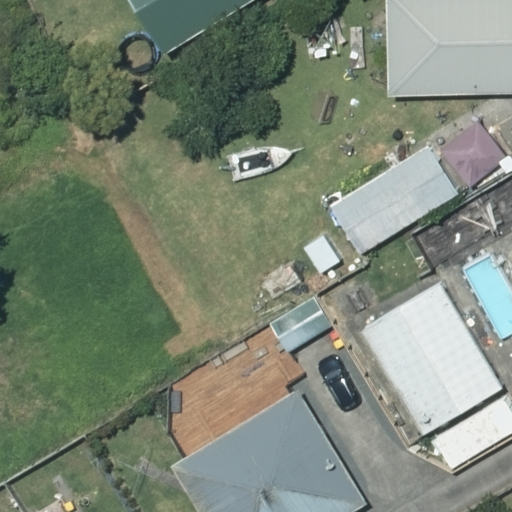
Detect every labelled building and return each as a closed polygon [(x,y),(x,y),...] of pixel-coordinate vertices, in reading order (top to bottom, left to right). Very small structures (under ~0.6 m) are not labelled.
[(119,0),(155,57),(248,0),(119,0)] [(511,0),(377,0),(381,99),(511,95),(511,0)] [(424,148),(326,208),(354,255),(452,195),(424,148)] [(355,333),(417,437),(496,390),(434,286),(355,333)] [(328,300),(341,321),(364,308),(352,287),(328,300)] [(310,298),(265,327),(283,356),(329,326),(310,298)] [(290,393),(164,470),(189,511),(349,511),(359,506),(290,393)]
